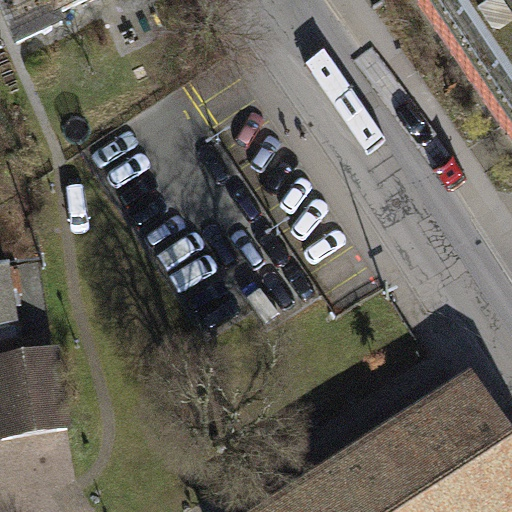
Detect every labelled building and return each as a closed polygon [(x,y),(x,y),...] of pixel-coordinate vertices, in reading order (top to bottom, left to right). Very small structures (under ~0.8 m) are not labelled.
[(0,0),(18,35),(90,0),(0,0)] [(511,0),(416,0),(511,144),(511,0)] [(0,327),(15,325),(5,263),(0,263),(0,327)] [(56,350),(0,361),(0,419),(6,449),(73,436),(56,350)] [(294,511),(511,511),(511,453),(475,397),(294,511)]
